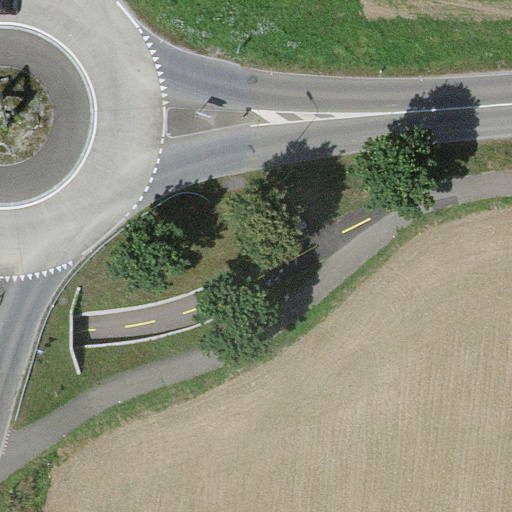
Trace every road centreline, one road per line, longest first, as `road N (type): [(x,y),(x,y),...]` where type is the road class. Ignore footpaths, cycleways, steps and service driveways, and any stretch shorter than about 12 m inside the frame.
road 1 (track): [(0,340),(132,329),(259,281),(359,222),(442,192),(511,184)]
road 2 (tertiary): [(131,124),(511,103)]
road 3 (tertiary): [(0,245),(33,243),(71,227),(102,200),(123,164),(131,124)]
road 4 (tertiary): [(131,124),(124,78),(102,39),(67,9),(40,0)]
